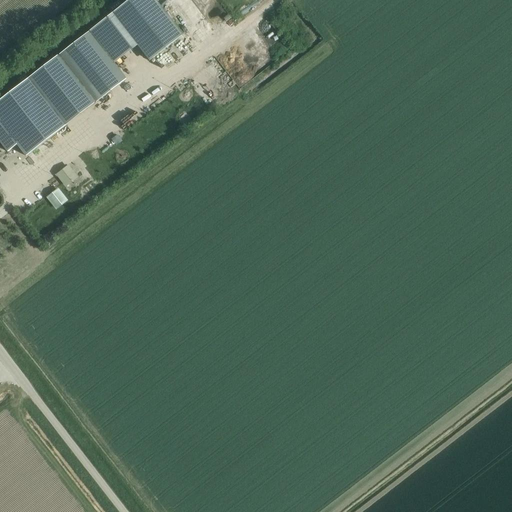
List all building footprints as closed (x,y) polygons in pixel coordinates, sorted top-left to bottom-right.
[(112,13),(139,47),(149,61),(181,36),(153,0),(129,0),(122,6),(118,1),(109,8),(112,13)] [(167,0),(163,3),(174,18),(185,11),(196,27),(204,22),(189,0),(167,0)] [(175,18),(178,24),(186,20),(183,14),(175,18)] [(188,20),(182,24),(188,34),(194,30),(188,20)] [(126,79),(115,65),(89,31),(57,56),(94,104),(126,79)] [(198,37),(201,47),(210,45),(208,35),(198,37)] [(246,56),(239,66),(248,73),(256,64),(246,56)] [(174,69),(177,77),(184,75),(181,67),(174,69)] [(66,125),(29,77),(0,100),(0,142),(8,152),(17,145),(26,156),(66,125)] [(79,152),(82,161),(97,154),(93,145),(79,152)] [(125,150),(119,155),(123,159),(129,154),(125,150)]
